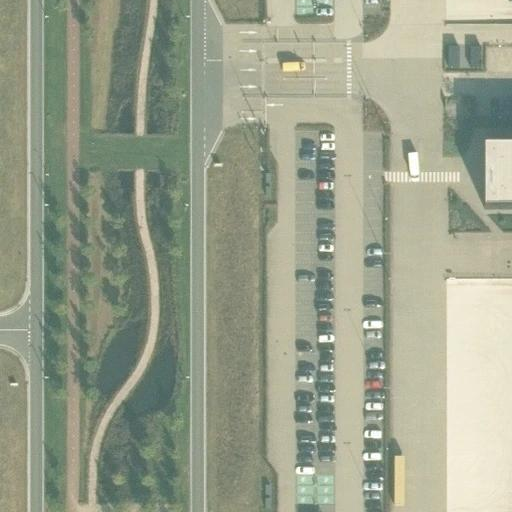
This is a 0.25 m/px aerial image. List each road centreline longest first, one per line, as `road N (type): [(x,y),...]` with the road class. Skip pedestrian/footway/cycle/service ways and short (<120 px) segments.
road 1 (unclassified): [(35,0),(36,511)]
road 2 (unclassified): [(197,511),(197,0)]
